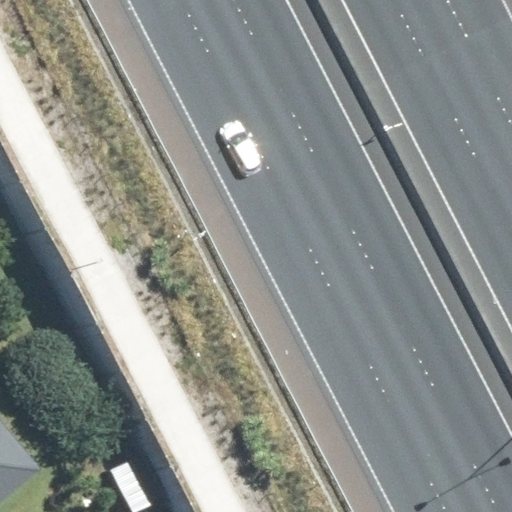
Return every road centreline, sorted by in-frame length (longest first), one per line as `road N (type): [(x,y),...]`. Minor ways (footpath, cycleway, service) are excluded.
road 1 (motorway): [(472,511),(208,0)]
road 2 (motorway): [(412,0),(511,193)]
